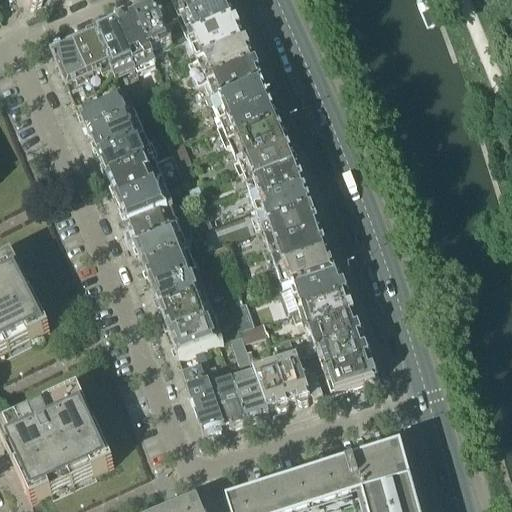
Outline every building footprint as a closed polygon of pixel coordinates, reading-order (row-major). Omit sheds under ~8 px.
[(21,0),(28,11),(29,10),(33,12),(34,12),(40,9),(41,4),(49,0),(48,0),(21,0)] [(179,0),(154,11),(164,32),(186,23),(225,5),(222,0),(179,0)] [(169,43),(173,53),(184,48),(234,26),(231,19),(233,15),(230,8),(229,8),(225,6),(225,5),(186,23),(191,34),(169,43)] [(152,59),(154,63),(163,58),(174,54),(173,53),(169,43),(164,32),(154,11),(147,14),(147,15),(135,20),(133,21),(150,60),(152,59)] [(133,72),(134,71),(154,63),(152,59),(150,60),(133,21),(127,23),(127,24),(115,29),(133,72)] [(234,26),(184,48),(190,61),(194,59),(197,64),(193,66),(194,69),(195,71),(204,67),(203,66),(244,47),(240,39),(242,35),(239,28),(234,27),(234,26)] [(94,38),(115,86),(136,77),(134,71),(133,72),(115,29),(107,32),(108,33),(95,38),(94,38)] [(94,38),(73,48),(91,89),(96,99),(104,91),(115,86),(94,38)] [(195,71),(194,69),(188,71),(197,92),(205,89),(205,90),(254,68),(250,60),(252,56),(249,49),(248,49),(244,48),(244,47),(203,66),(204,67),(195,71)] [(91,89),(73,48),(51,57),(69,98),(82,93),(87,103),(96,99),(91,89)] [(254,68),(205,90),(210,101),(206,103),(210,114),(214,112),(264,90),(263,90),(259,81),(261,77),(258,70),(254,68)] [(264,90),(214,112),(222,129),(211,134),(213,137),(219,135),(272,111),(268,102),(270,98),(271,98),(267,91),(264,90)] [(146,97),(153,113),(163,109),(156,93),(146,97)] [(84,129),(90,143),(136,124),(138,123),(128,100),(123,102),(101,112),(80,121),(83,129),(84,129)] [(228,155),(232,154),(280,131),(277,124),(278,124),(277,123),(279,119),(280,119),(277,112),(276,112),(272,111),(219,135),(226,152),(228,155)] [(99,165),(99,166),(140,148),(135,137),(140,134),(136,124),(90,143),(89,143),(93,152),(94,152),(95,154),(93,155),(95,162),(98,161),(99,165)] [(237,176),(241,174),(291,154),(290,153),(286,145),(287,145),(288,141),(289,141),(286,133),(285,133),(281,132),(281,131),(281,132),(280,131),(232,154),(240,171),(236,173),(237,176)] [(161,135),(170,156),(178,153),(178,152),(169,132),(161,135)] [(108,187),(108,188),(155,169),(156,168),(151,156),(149,157),(145,146),(140,148),(99,166),(102,174),(103,174),(104,176),(102,177),(105,184),(107,183),(108,187)] [(170,156),(178,174),(191,169),(183,150),(178,152),(178,153),(170,156)] [(248,191),(250,194),(299,176),(298,175),(299,175),(296,167),(296,166),(297,162),(298,162),(295,155),(294,155),(291,154),(241,174),(248,191)] [(117,206),(118,209),(158,192),(153,181),(159,179),(155,169),(108,188),(112,196),(114,199),(112,200),(115,207),(117,206)] [(248,195),(255,216),(306,196),(305,196),(306,196),(306,195),(308,191),(306,184),(305,184),(301,183),(301,182),(299,176),(250,194),(248,195)] [(158,192),(118,209),(117,209),(121,218),(122,218),(123,221),(121,222),(124,229),(126,228),(127,231),(126,231),(164,217),(168,215),(173,214),(168,201),(164,190),(158,192)] [(188,196),(196,213),(206,209),(198,191),(188,196)] [(260,226),(264,237),(313,218),(317,216),(311,198),(307,200),(306,196),(255,216),(252,217),(256,227),(260,226)] [(202,212),(194,215),(202,236),(210,233),(202,212)] [(135,254),(179,237),(177,232),(171,235),(164,217),(126,231),(135,254)] [(256,240),(263,262),(320,238),(321,238),(320,238),(323,234),(320,227),(316,225),(313,218),(264,237),(256,240)] [(140,264),(144,276),(184,260),(189,258),(179,238),(179,237),(135,254),(139,264),(140,264)] [(275,281),(279,280),(328,261),(328,260),(330,256),(328,248),(327,248),(323,247),(323,246),(320,238),(263,262),(270,283),(275,281)] [(217,278),(221,276),(235,271),(228,251),(210,258),(217,278)] [(153,298),(192,283),(198,281),(189,258),(184,260),(144,276),(153,298)] [(284,297),(291,294),(333,281),(337,275),(335,270),(331,268),(330,268),(328,261),(279,280),(284,297)] [(22,282),(22,281),(12,262),(0,267),(0,351),(4,350),(8,357),(10,356),(7,348),(26,339),(29,346),(31,345),(50,336),(43,322),(33,303),(32,301),(25,305),(15,286),(22,282)] [(221,276),(229,298),(238,295),(244,293),(235,271),(221,276)] [(289,321),(292,320),(347,302),(349,298),(347,291),(342,290),(339,281),(337,275),(333,281),(291,294),(292,297),(282,300),(289,321)] [(153,298),(161,321),(201,305),(206,303),(198,281),(192,283),(153,298)] [(232,314),(233,316),(243,313),(243,311),(238,295),(229,298),(228,299),(233,314),(232,314)] [(301,328),(305,340),(354,324),(354,323),(356,319),(357,319),(354,312),(349,311),(347,302),(292,320),(295,329),(301,328)] [(161,321),(170,343),(210,329),(215,327),(206,303),(201,305),(161,321)] [(243,343),(243,345),(265,338),(263,331),(255,333),(247,310),(243,311),(243,313),(233,316),(243,343)] [(308,350),(312,361),(361,345),(363,340),(364,340),(361,333),(357,332),(354,324),(305,340),(289,344),(291,348),(308,344),(309,348),(313,347),(314,348),(308,350)] [(210,329),(170,343),(174,354),(178,366),(179,365),(196,359),(200,372),(184,378),(183,378),(188,395),(203,440),(204,443),(224,437),(209,391),(205,393),(202,382),(204,381),(197,359),(204,356),(219,351),(224,349),(215,327),(210,329)] [(265,338),(243,345),(245,349),(266,342),(265,338)] [(246,383),(233,387),(247,429),(248,428),(248,429),(262,424),(269,422),(268,418),(247,358),(245,349),(243,345),(243,343),(231,347),(242,380),(245,379),(246,383)] [(291,348),(289,344),(268,351),(271,358),(292,352),(291,348)] [(312,361),(307,363),(310,373),(313,383),(369,365),(371,361),(369,354),(368,354),(364,353),(361,345),(312,361)] [(208,370),(204,356),(197,359),(204,381),(202,382),(205,393),(209,391),(224,437),(229,435),(228,435),(231,434),(246,430),(246,429),(247,429),(233,387),(221,391),(215,372),(206,375),(205,371),(208,370)] [(251,357),(247,358),(268,418),(276,415),(280,418),(287,416),(289,412),(276,373),(265,377),(264,373),(257,375),(251,357)] [(307,363),(297,366),(300,377),(309,405),(310,405),(310,404),(315,407),(380,386),(374,369),(370,370),(368,365),(369,365),(313,383),(310,373),(307,363)] [(275,370),(276,373),(289,412),(289,411),(297,409),(301,411),(301,412),(308,409),(309,405),(300,377),(297,366),(286,370),(285,366),(275,370)] [(0,441),(6,455),(13,451),(22,471),(15,474),(31,509),(32,509),(50,500),(52,500),(48,492),(68,483),(71,491),(74,489),(70,482),(90,473),(93,480),(95,480),(114,471),(106,455),(98,438),(97,436),(90,439),(81,420),(88,416),(88,415),(79,396),(44,412),(51,427),(47,429),(43,419),(33,424),(31,418),(0,432),(0,441)] [(342,473),(227,510),(221,511),(198,511),(198,510),(192,511),(417,511),(402,454),(353,470),(354,472),(343,476),(342,473)]
